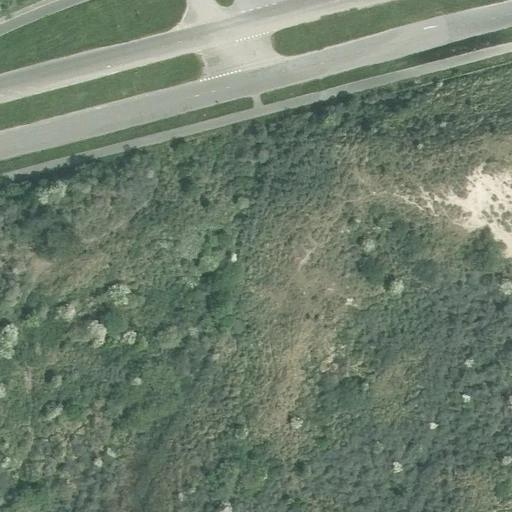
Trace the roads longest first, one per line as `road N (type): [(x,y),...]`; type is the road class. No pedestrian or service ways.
road 1 (tertiary): [(0,152),(511,15)]
road 2 (tertiary): [(343,0),(0,92)]
